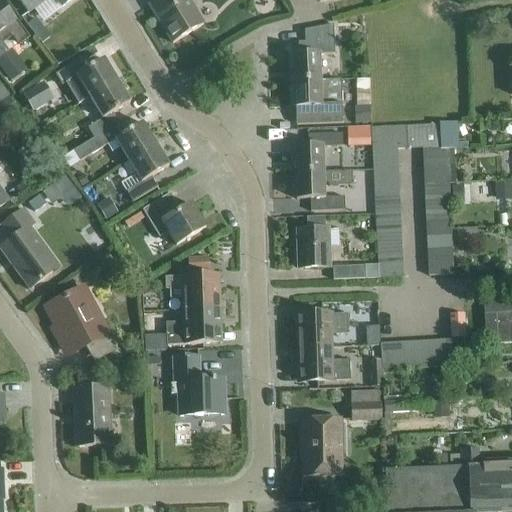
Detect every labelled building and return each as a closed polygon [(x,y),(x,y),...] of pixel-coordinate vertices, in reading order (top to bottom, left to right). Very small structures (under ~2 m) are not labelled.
[(57,0),(62,7),(71,0),(18,0),(28,13),(37,6),(35,4),(41,0),(46,0),(48,2),(49,0),(57,0)] [(157,0),(148,5),(172,45),(203,26),(187,0),(157,0)] [(0,65),(12,80),(23,71),(2,44),(13,36),(20,44),(27,39),(0,3),(0,65)] [(34,20),(27,26),(34,35),(42,29),(34,20)] [(292,83),(320,82),(319,56),(334,56),(333,26),(304,32),(305,44),(298,44),(298,57),(291,57),(292,83)] [(116,82),(103,60),(86,70),(80,60),(55,76),(62,86),(65,84),(78,105),(90,98),(116,82)] [(359,101),(373,101),(373,76),(359,76),(359,101)] [(320,82),(292,83),(293,108),(295,108),(295,126),(342,124),(341,81),(320,82)] [(116,82),(90,98),(103,120),(87,129),(94,139),(102,134),(118,124),(112,114),(130,104),(116,82)] [(43,84),(22,97),(33,114),(53,102),(43,84)] [(0,103),(8,97),(1,88),(0,86),(0,103)] [(8,99),(0,104),(0,113),(5,120),(17,111),(8,99)] [(370,109),(355,109),(355,126),(371,125),(370,109)] [(142,111),(121,121),(125,129),(146,120),(142,111)] [(86,143),(73,151),(80,162),(108,145),(114,154),(121,150),(128,162),(155,146),(142,124),(125,135),(118,124),(102,134),(94,139),(86,143)] [(440,151),(446,151),(455,150),(454,124),(439,125),(439,127),(440,148),(440,151)] [(440,148),(439,127),(406,128),(407,150),(440,148)] [(396,150),(407,150),(406,128),(371,130),(396,150)] [(373,162),(397,161),(396,150),(371,130),(373,162)] [(371,147),(370,134),(347,135),(347,148),(371,147)] [(323,173),(322,149),(342,148),(342,135),(308,136),(308,148),(294,148),(295,175),(323,174),(323,173)] [(126,192),(133,203),(157,188),(151,178),(168,168),(155,146),(128,162),(136,175),(123,184),(128,191),(126,192)] [(64,149),(57,153),(61,159),(68,155),(64,149)] [(447,159),(424,161),(424,173),(447,172),(447,159)] [(397,175),(397,161),(373,162),(373,176),(397,175)] [(323,174),(295,175),(296,200),(310,200),(310,213),(344,212),(344,199),(324,199),(324,184),(326,184),(329,187),(352,187),(352,172),(323,173),(323,174)] [(447,172),(424,173),(425,186),(448,185),(447,172)] [(374,189),(398,188),(397,175),(373,176),(374,189)] [(448,185),(425,186),(425,200),(449,199),(448,185)] [(511,187),(511,186),(496,187),(497,200),(511,198),(511,187)] [(398,201),(398,188),(374,189),(374,202),(398,201)] [(461,188),(452,188),(453,204),(462,204),(461,188)] [(176,247),(205,229),(191,205),(180,211),(170,195),(143,211),(159,238),(168,233),(176,247)] [(38,196),(25,206),(31,215),(44,205),(38,196)] [(449,199),(425,200),(426,212),(449,211),(449,199)] [(108,201),(97,208),(105,222),(117,215),(108,201)] [(398,201),(374,202),(375,215),(399,214),(398,201)] [(0,249),(30,290),(59,269),(30,229),(34,226),(24,211),(2,227),(12,240),(0,248),(0,249)] [(449,211),(426,212),(426,225),(450,224),(449,211)] [(375,228),(399,227),(399,214),(375,215),(375,228)] [(140,215),(124,225),(127,231),(143,221),(140,215)] [(323,220),(307,220),(307,232),(323,231),(323,220)] [(450,224),(426,225),(427,238),(450,237),(450,224)] [(400,240),(399,227),(375,228),(376,241),(400,240)] [(299,271),(329,270),(327,231),(323,231),(307,232),(297,232),(299,271)] [(450,237),(427,238),(428,251),(451,250),(450,237)] [(400,253),(400,240),(376,241),(377,254),(400,253)] [(451,250),(428,251),(428,264),(452,263),(451,250)] [(401,266),(400,253),(377,254),(377,267),(401,266)] [(189,260),(189,275),(208,274),(208,259),(189,260)] [(428,264),(429,277),(452,276),(452,263),(428,264)] [(401,266),(377,267),(378,280),(402,279),(401,266)] [(333,269),(333,282),(378,280),(377,267),(333,269)] [(183,300),(183,312),(220,310),(219,275),(182,277),(182,278),(165,278),(166,291),(170,290),(170,300),(183,300)] [(70,354),(107,334),(83,288),(46,308),(70,354)] [(511,301),(488,302),(489,337),(511,336),(511,301)] [(167,324),(167,346),(202,345),(221,344),(220,310),(183,312),(183,324),(167,324)] [(297,317),(298,350),(332,349),(332,337),(348,336),(347,315),(297,317)] [(451,340),(464,339),(463,315),(450,316),(451,340)] [(477,340),(453,341),(454,365),(478,364),(477,340)] [(441,367),(440,343),(428,344),(429,368),(441,367)] [(440,343),(441,367),(452,366),(451,343),(440,343)] [(429,368),(428,344),(416,345),(417,368),(429,368)] [(393,370),(405,369),(404,345),(392,346),(393,370)] [(417,368),(416,345),(404,345),(405,369),(417,368)] [(393,370),(392,346),(380,346),(381,370),(393,370)] [(332,349),(298,350),(299,384),(351,382),(350,361),(333,362),(332,349)] [(180,418),(224,416),(223,380),(199,381),(198,357),(173,358),(174,383),(179,383),(180,418)] [(371,389),(382,389),(382,374),(371,374),(371,389)] [(76,448),(110,447),(108,389),(74,390),(76,448)] [(351,407),(380,406),(379,393),(351,394),(351,407)] [(384,405),(385,416),(430,414),(429,403),(384,405)] [(448,404),(432,405),(433,422),(449,421),(448,404)] [(380,406),(351,407),(352,422),(382,421),(381,406),(380,406)] [(300,422),(302,478),(342,477),(341,420),(300,422)] [(478,451),(460,452),(461,468),(479,467),(478,451)] [(468,511),(511,511),(511,466),(467,468),(468,511)] [(468,511),(467,468),(385,472),(386,511),(468,511)]
